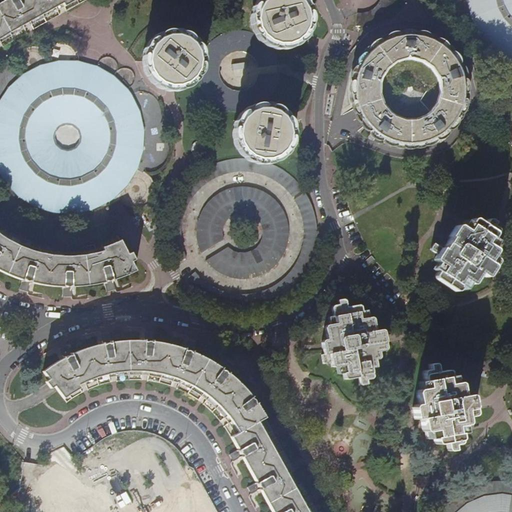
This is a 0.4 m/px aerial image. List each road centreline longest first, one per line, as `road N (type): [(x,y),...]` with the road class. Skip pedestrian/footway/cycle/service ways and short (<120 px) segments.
road 1 (residential): [(0,370),(51,328),(108,312),(152,310),(239,328),(276,322),(328,274),(336,230)]
road 2 (residential): [(511,367),(457,351),(401,319),(336,230)]
road 3 (residential): [(336,230),(322,183),(318,101),(336,18),(344,14)]
